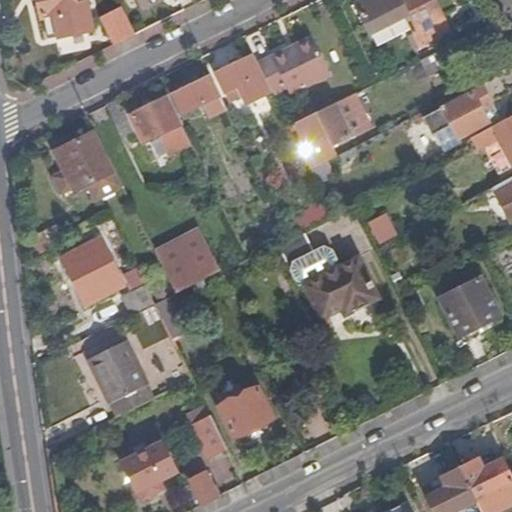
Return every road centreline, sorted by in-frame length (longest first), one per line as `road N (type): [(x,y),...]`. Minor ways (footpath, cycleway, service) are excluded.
road 1 (residential): [(242,511),(511,378)]
road 2 (residential): [(263,0),(0,122)]
road 3 (tertiary): [(34,511),(0,227)]
